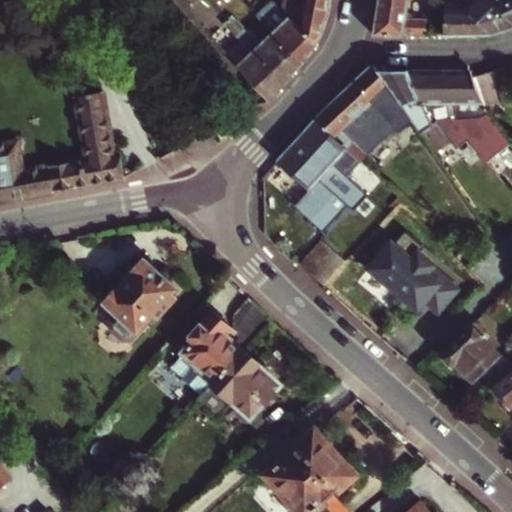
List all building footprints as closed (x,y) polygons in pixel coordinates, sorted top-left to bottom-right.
[(328,12),(329,0),(277,0),(278,1),(278,13),(291,17),(317,42),(328,12)] [(381,0),(376,35),(427,36),(427,19),(409,19),(410,0),(381,0)] [(457,0),(448,0),(445,36),(455,36),(493,35),(467,9),(457,0)] [(511,28),(511,21),(489,0),(475,0),(467,9),(493,35),(511,28)] [(259,18),(273,33),(301,64),(317,42),(291,17),(278,13),(278,1),(273,1),(257,15),(259,18)] [(257,15),(254,12),(243,22),(248,28),(259,18),(257,15)] [(226,21),(231,26),(235,22),(230,17),(226,21)] [(226,21),(222,25),(226,30),(231,26),(226,21)] [(211,22),(202,31),(221,51),(230,42),(211,22)] [(254,50),(285,82),(301,64),(273,33),(254,50)] [(221,51),(236,67),(268,101),(285,82),(254,50),(238,34),(230,42),(221,51)] [(368,153),(396,126),(390,118),(406,107),(384,75),(376,64),(317,120),(347,149),(351,145),(354,148),(359,144),(364,149),(368,153)] [(443,122),(445,127),(454,140),(460,147),(469,144),(490,166),(511,145),(488,109),(475,80),(472,73),(415,74),(423,102),(426,103),(438,124),(443,122)] [(415,74),(384,75),(406,107),(435,148),(439,156),(457,143),(454,140),(445,127),(441,130),(438,124),(426,103),(423,102),(415,74)] [(488,74),(475,80),(488,109),(501,104),(488,74)] [(16,141),(0,144),(0,201),(122,178),(118,154),(112,155),(101,99),(95,90),(72,95),(84,159),(22,171),(16,141)] [(336,162),(348,174),(360,161),(356,157),(364,149),(359,144),(354,148),(351,145),(347,149),(317,120),(305,134),(336,162)] [(336,162),(305,134),(292,148),(323,176),(336,162)] [(323,176),(292,148),(279,161),(311,189),(323,176)] [(371,194),(348,174),(336,162),(323,176),(350,204),(356,210),(371,194)] [(350,204),(323,176),(311,189),(296,206),(326,232),(350,204)] [(392,242),(370,268),(412,303),(419,309),(426,301),(439,312),(459,289),(432,267),(435,264),(421,252),(425,246),(406,230),(395,244),(392,242)] [(508,252),(511,248),(511,235),(502,243),(508,252)] [(301,262),(322,283),(344,261),(322,240),(318,244),(301,262)] [(119,313),(113,319),(114,326),(126,338),(134,337),(156,312),(160,315),(180,294),(176,290),(179,287),(147,258),(134,272),(128,272),(119,282),(120,287),(109,299),(110,304),(119,313)] [(7,262),(1,264),(5,274),(11,272),(7,262)] [(206,393),(247,348),(273,319),(251,296),(238,313),(238,330),(235,333),(228,327),(228,320),(221,314),(213,315),(194,336),(197,339),(187,351),(174,365),(206,393)] [(477,325),(443,354),(454,367),(460,363),(474,380),(501,357),(479,330),(481,329),(477,325)] [(197,339),(194,336),(189,332),(179,343),(187,351),(197,339)] [(262,362),(247,348),(206,393),(202,397),(220,413),(234,397),(254,415),(267,404),(268,399),(271,401),(281,390),(279,388),(282,384),(260,364),(262,362)] [(511,375),(497,388),(511,407),(511,375)] [(340,379),(308,405),(315,413),(331,412),(336,407),(343,408),(349,403),(348,398),(354,393),(340,379)] [(269,472),(291,496),(289,509),(292,511),(329,511),(343,500),(335,492),(340,488),(349,488),(355,482),(355,475),(357,472),(317,428),(304,441),(297,439),(284,451),(288,455),(276,466),(269,472)] [(272,462),(276,466),(288,455),(284,451),(272,462)] [(0,488),(13,478),(0,463),(0,488)] [(406,511),(438,511),(436,511),(431,511),(421,500),(406,511)]
